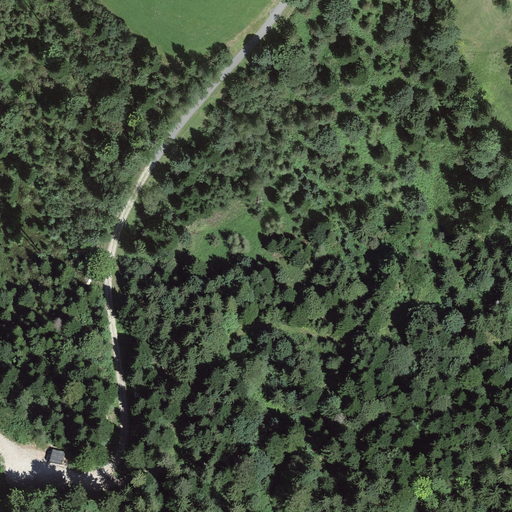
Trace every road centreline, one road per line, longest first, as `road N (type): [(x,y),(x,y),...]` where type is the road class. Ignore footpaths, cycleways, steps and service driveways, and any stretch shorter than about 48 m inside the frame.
road 1 (track): [(155,159),(110,251),(121,455),(98,473),(54,478),(24,465),(0,439)]
road 2 (track): [(240,333),(195,390),(167,463),(103,484),(75,478)]
